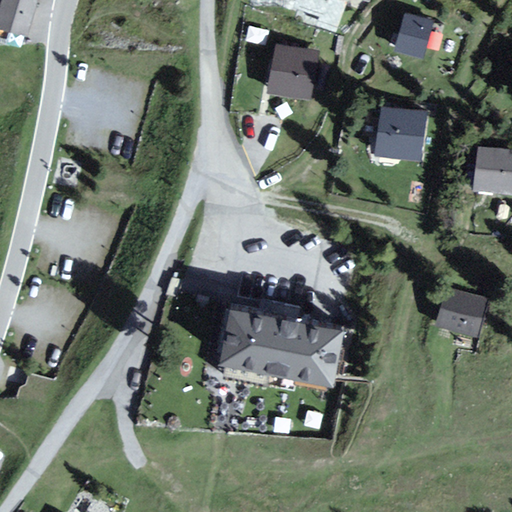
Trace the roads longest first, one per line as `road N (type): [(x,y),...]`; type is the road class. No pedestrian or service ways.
road 1 (residential): [(103,370),(211,157),(209,0)]
road 2 (tertiary): [(0,309),(23,237),(65,0)]
road 3 (residential): [(103,370),(1,511)]
